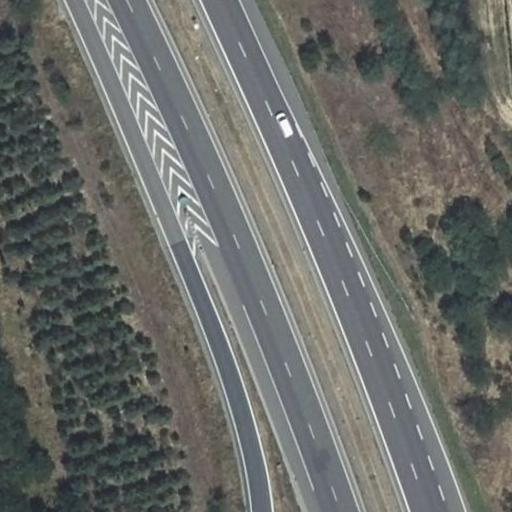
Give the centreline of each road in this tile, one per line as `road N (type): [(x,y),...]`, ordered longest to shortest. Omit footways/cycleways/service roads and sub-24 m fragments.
road 1 (motorway): [(134,0),(279,314),(346,511)]
road 2 (motorway): [(430,511),(280,102),(231,0)]
road 3 (motorway): [(73,0),(199,279),(258,463),(265,511)]
